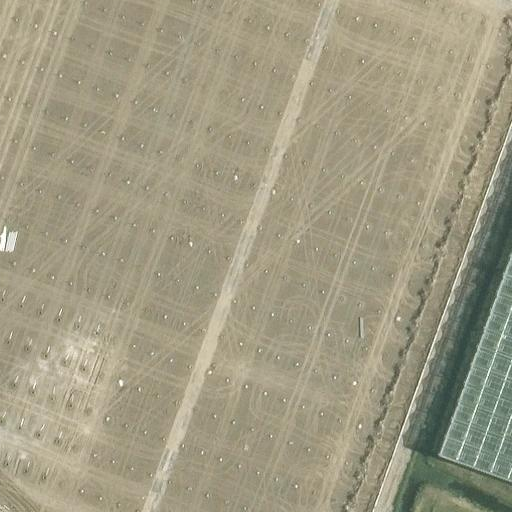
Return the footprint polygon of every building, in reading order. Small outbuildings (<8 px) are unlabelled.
[(299,511),(511,0),(0,0),(0,511),(299,511)] [(511,244),(436,456),(511,483),(511,244)] [(398,280),(398,289),(398,296),(401,303),(405,309),(413,314),(422,316),(433,316),(443,312),(449,305),(454,297),(455,288),(453,279),(446,268),(437,263),(426,261),(415,262),(407,267),(402,273),(398,280)] [(379,343),(378,352),(379,359),(381,366),(386,372),(394,377),(403,379),(413,379),(423,375),(430,368),(434,360),(436,351),(434,342),(426,331),(418,326),(407,324),(395,325),(388,330),(383,336),(379,343)] [(350,407),(349,415),(350,422),(352,429),(357,435),(364,440),(374,443),(384,442),(394,438),(400,431),(405,423),(406,414),(404,405),(397,394),(389,389),(378,387),(366,388),(358,393),(354,399),(350,407)] [(367,511),(362,505),(356,500),(352,497),(346,495),(337,494),(332,494),(323,496),(317,499),(312,503),(307,509),(305,511),(367,511)]
